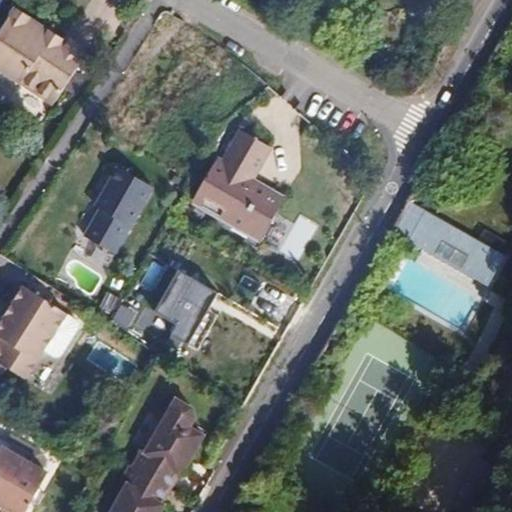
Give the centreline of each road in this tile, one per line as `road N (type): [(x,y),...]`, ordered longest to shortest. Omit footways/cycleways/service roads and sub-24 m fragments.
road 1 (residential): [(204,511),(420,135)]
road 2 (residential): [(420,135),(188,0)]
road 3 (residential): [(420,135),(498,0)]
